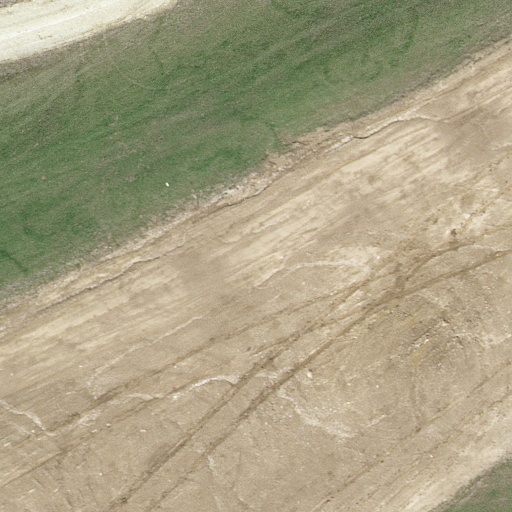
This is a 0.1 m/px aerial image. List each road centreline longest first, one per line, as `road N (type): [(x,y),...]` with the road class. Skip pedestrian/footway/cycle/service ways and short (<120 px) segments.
road 1 (track): [(0,417),(511,196)]
road 2 (track): [(511,291),(389,485)]
road 3 (track): [(389,485),(511,393)]
road 4 (track): [(120,0),(0,29)]
